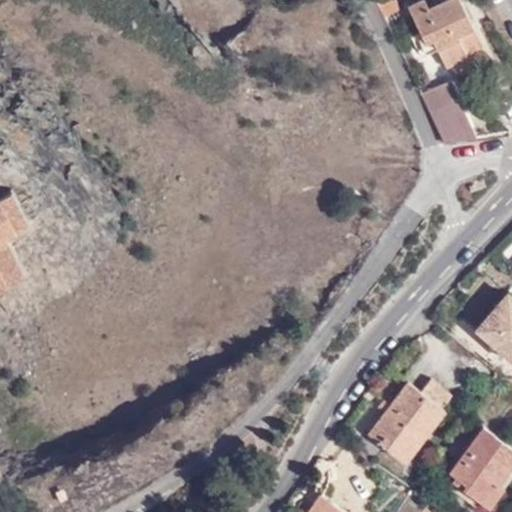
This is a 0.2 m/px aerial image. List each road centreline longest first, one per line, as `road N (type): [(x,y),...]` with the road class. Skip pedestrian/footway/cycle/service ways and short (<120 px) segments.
road 1 (residential): [(440,176),(348,306),(240,434),(113,511)]
road 2 (residential): [(467,240),(259,511)]
road 3 (residential): [(360,0),(392,41),(440,176)]
